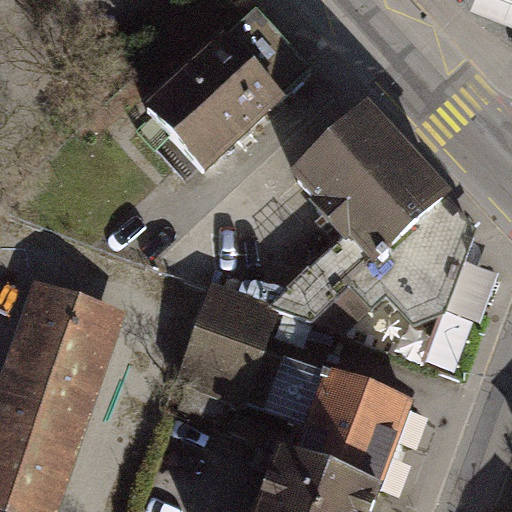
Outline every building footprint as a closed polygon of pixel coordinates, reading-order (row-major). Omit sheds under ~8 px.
[(319,76),(259,11),(132,127),(191,192),(319,76)] [(477,243),(367,123),(284,199),(336,258),(272,312),(282,316),(347,337),(384,304),(416,330),(446,318),(477,243)] [(301,431),(321,377),(267,358),(282,316),(272,312),(212,291),(179,385),(301,431)] [(59,511),(124,327),(34,295),(0,392),(0,511),(59,511)] [(409,409),(321,377),(301,431),(289,466),(377,498),(409,409)] [(289,466),(271,511),(371,511),(377,498),(289,466)]
